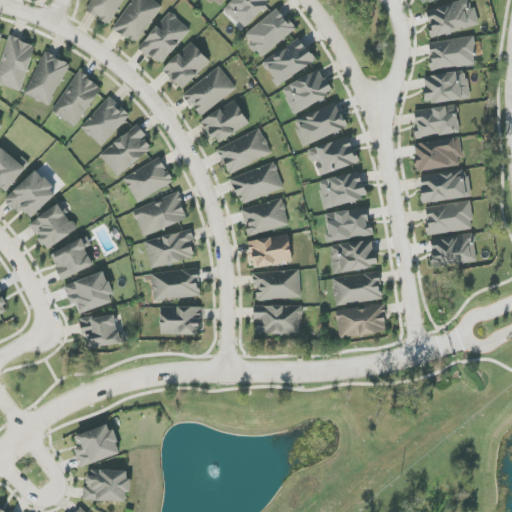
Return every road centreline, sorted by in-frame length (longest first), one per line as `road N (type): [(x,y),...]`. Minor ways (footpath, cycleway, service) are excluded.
road 1 (residential): [(451,342),(348,370),(126,381),(45,415),(0,453)]
road 2 (residential): [(0,5),(93,48),(139,82),(183,139),(213,201),(227,269),(229,372)]
road 3 (residential): [(307,0),(379,110),(419,353)]
road 4 (residential): [(0,459),(39,498),(57,492),(59,477),(27,430)]
